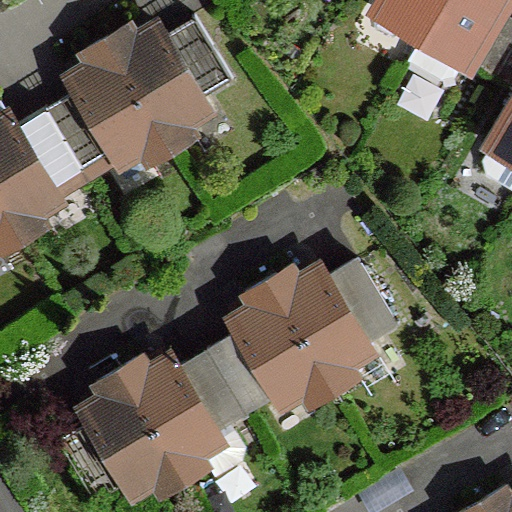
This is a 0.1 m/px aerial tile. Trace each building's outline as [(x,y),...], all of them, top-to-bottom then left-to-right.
[(445,0),(383,0),(381,6),(425,33),(445,0)] [(506,0),(445,0),(425,33),(467,56),(472,59),(503,7),(506,0)] [(511,50),(511,12),(503,7),(472,59),(498,75),(511,50)] [(109,36),(174,144),(197,131),(189,118),(210,105),(203,93),(172,42),(167,33),(160,22),(140,35),(133,22),(109,36)] [(203,23),(172,42),(203,93),(234,73),(203,23)] [(467,56),(425,33),(410,59),(446,79),(457,75),(467,56)] [(93,63),(72,75),(78,85),(122,158),(143,146),(150,159),(174,144),(109,36),(86,51),(93,63)] [(511,50),(498,75),(511,83),(511,50)] [(78,85),(16,120),(60,194),(94,175),(122,158),(78,85)] [(511,110),(494,140),(497,142),(511,150),(511,110)] [(0,192),(24,233),(47,220),(40,207),(60,194),(16,120),(10,111),(0,117),(0,192)] [(511,150),(497,142),(486,159),(489,173),(511,186),(511,150)] [(0,246),(1,248),(24,233),(0,192),(0,246)] [(362,252),(329,274),(367,338),(402,315),(362,252)] [(271,277),(336,385),(359,371),(351,358),(372,346),(367,338),(329,274),(322,263),(302,275),(294,262),(271,277)] [(255,304),(234,316),(240,325),(278,389),(284,399),(304,387),(312,399),(336,385),(271,277),(248,291),(255,304)] [(240,325),(178,362),(217,426),(250,406),(278,389),(240,325)] [(121,367),(187,475),(210,461),(202,448),(223,436),(217,426),(178,362),(173,353),(153,365),(145,352),(121,367)] [(105,394),(85,406),(135,489),(155,477),(163,489),(187,475),(121,367),(98,381),(105,394)] [(237,427),(223,436),(202,448),(210,461),(219,474),(243,459),(248,445),(237,427)] [(484,498),(492,511),(511,511),(511,490),(508,483),(484,498)] [(492,511),(484,498),(461,511),(492,511)]
